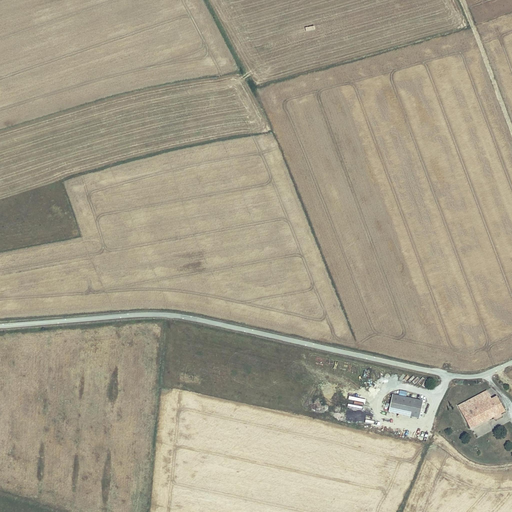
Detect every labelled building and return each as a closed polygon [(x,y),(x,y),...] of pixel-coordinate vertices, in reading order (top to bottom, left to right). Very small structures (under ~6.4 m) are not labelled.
[(465,403),(470,412),(493,400),(488,392),(465,403)] [(423,400),(393,394),(389,410),(419,417),(423,400)] [(470,412),(477,426),(505,412),(498,398),(493,400),(470,412)] [(459,407),(463,415),(470,412),(465,403),(459,407)] [(470,412),(463,415),(470,429),(477,426),(470,412)]
